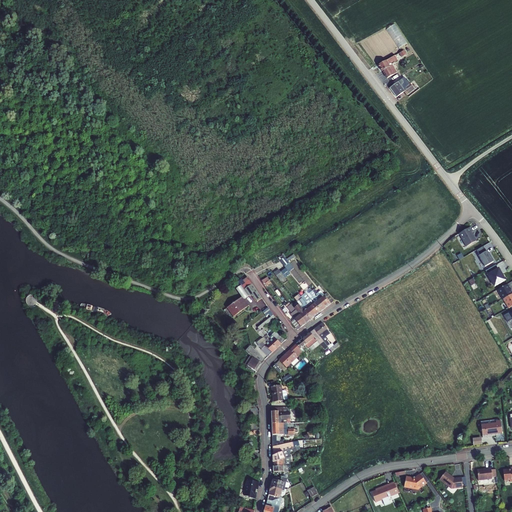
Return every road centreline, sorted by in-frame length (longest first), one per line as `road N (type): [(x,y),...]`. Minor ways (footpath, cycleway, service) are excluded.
road 1 (unclassified): [(449,180),(311,0)]
road 2 (residential): [(296,337),(419,259),(471,208)]
road 3 (residential): [(308,511),(376,469),(511,449)]
road 4 (residential): [(258,511),(267,477),(260,378),(296,337)]
